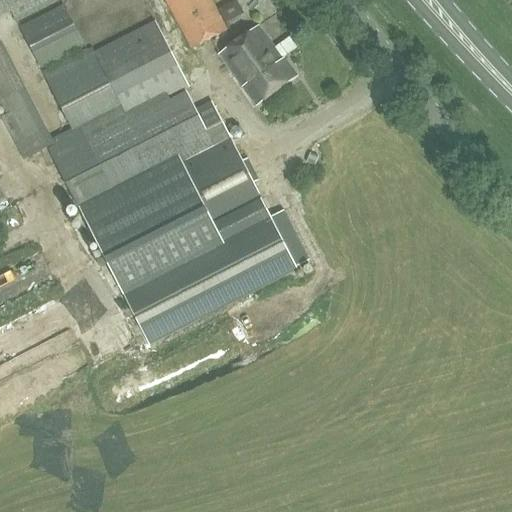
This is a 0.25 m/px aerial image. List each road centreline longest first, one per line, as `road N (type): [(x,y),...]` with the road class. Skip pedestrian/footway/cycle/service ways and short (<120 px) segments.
road 1 (unclassified): [(511,198),(345,0)]
road 2 (secondary): [(511,93),(429,0)]
